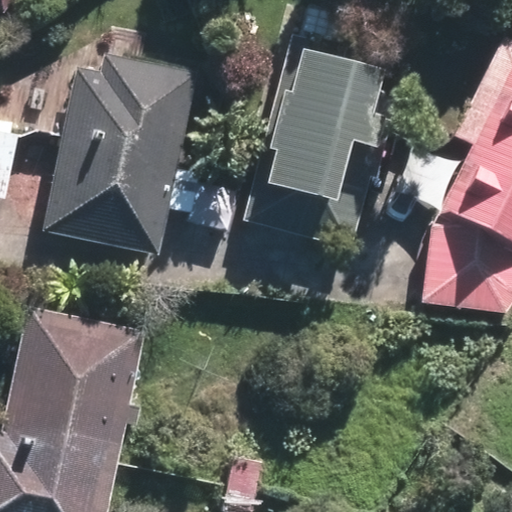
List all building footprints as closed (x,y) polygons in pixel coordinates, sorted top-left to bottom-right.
[(285,30),(234,218),(345,248),(364,175),(371,176),(387,117),(359,110),(370,67),(340,59),(343,46),(285,30)] [(511,314),(511,44),(498,37),(444,136),(465,147),(430,210),(424,276),(422,308),(511,317),(511,314)] [(150,251),(187,71),(97,53),(93,70),(67,65),(33,227),(150,251)] [(0,188),(15,127),(0,124),(0,188)] [(0,511),(98,511),(137,329),(17,304),(0,387),(0,511)] [(220,482),(250,488),(256,460),(226,454),(220,482)] [(231,511),(244,511),(250,488),(220,482),(215,508),(231,511)]
